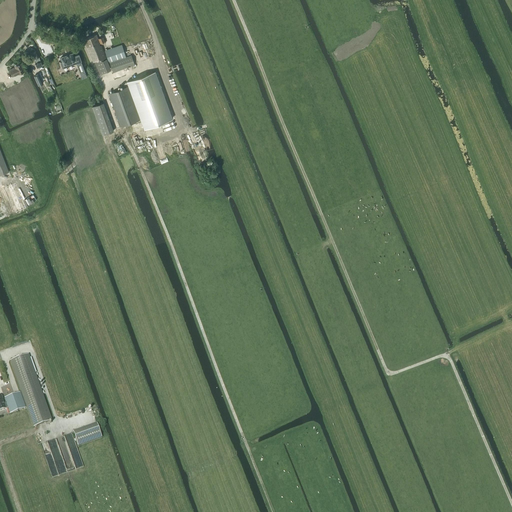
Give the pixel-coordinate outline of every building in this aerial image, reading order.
[(98,39),(96,34),(84,39),(93,62),(94,61),(100,75),(111,70),(106,57),(105,57),(101,46),(100,46),(99,44),(101,43),(102,44),(105,43),(103,37),(98,39)] [(109,62),(125,56),(123,51),(124,50),(122,45),(104,50),(109,62)] [(35,50),(33,48),(31,49),(31,52),(30,52),(33,59),(35,59),(35,60),(35,61),(38,67),(42,65),(39,57),(38,57),(35,50)] [(81,78),(86,76),(81,62),(79,55),(74,56),(73,53),(61,58),(62,62),(60,63),(62,69),(76,64),(81,78)] [(113,72),(134,65),(131,55),(110,63),(113,72)] [(18,73),(24,71),(21,63),(14,65),(15,67),(10,70),(13,76),(18,73)] [(39,74),(34,76),(38,85),(43,83),(39,74)] [(120,127),(140,120),(127,86),(108,93),(120,127)] [(114,131),(103,102),(92,107),(102,135),(114,131)] [(0,175),(9,172),(0,149),(0,175)] [(17,183),(1,189),(11,214),(27,208),(17,183)] [(11,361),(34,427),(51,421),(27,355),(11,361)] [(4,398),(5,400),(8,408),(10,413),(25,408),(19,393),(4,398)] [(73,432),(78,446),(101,438),(96,424),(73,432)]
